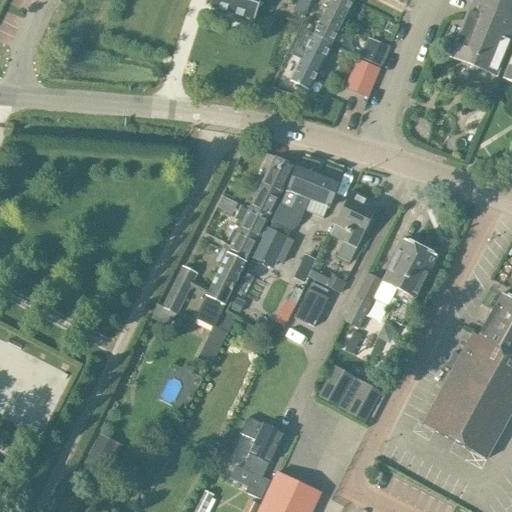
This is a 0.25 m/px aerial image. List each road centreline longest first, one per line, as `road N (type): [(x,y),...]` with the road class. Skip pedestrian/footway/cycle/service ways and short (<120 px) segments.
road 1 (residential): [(402,511),(352,488),(496,198)]
road 2 (tertiary): [(376,153),(228,117),(13,96)]
road 3 (residential): [(431,0),(376,153)]
road 4 (tertiary): [(496,198),(376,153)]
